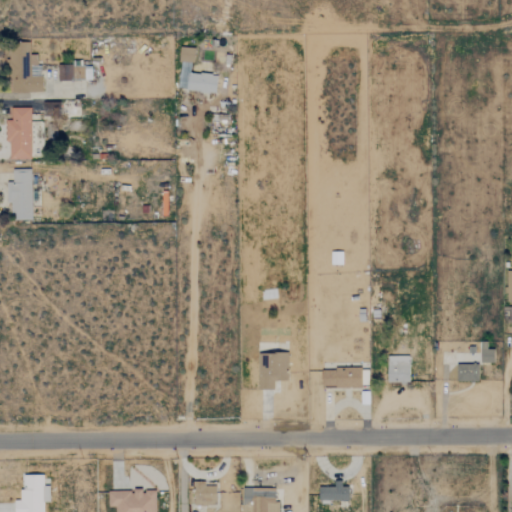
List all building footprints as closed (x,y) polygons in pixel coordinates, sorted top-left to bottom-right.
[(38,92),(36,46),(8,47),(10,93),(38,92)] [(215,92),(216,75),(191,73),(192,48),(180,47),(177,90),(215,92)] [(57,64),(57,80),(90,80),(90,66),(79,66),(79,63),(57,64)] [(29,108),(10,108),(10,120),(6,120),(6,158),(42,158),(42,122),(29,122),(29,108)] [(31,219),(30,169),(11,169),(12,182),(8,183),(8,220),(31,219)] [(480,363),(492,363),(493,349),(486,349),(486,342),(480,342),(480,363)] [(287,353),(257,353),(257,389),(273,389),(273,381),(287,381),(287,353)] [(386,382),(408,382),(408,356),(387,356),(386,382)] [(477,381),(477,364),(455,364),(455,381),(477,381)] [(320,369),(321,388),(360,387),(360,368),(320,369)] [(14,511),(43,511),(43,499),(49,499),(49,483),(43,483),(43,472),(21,472),(22,496),(14,496),(14,511)] [(215,503),(215,484),(204,484),(204,479),(193,479),(192,502),(215,503)] [(334,484),(319,484),(320,499),(348,498),(348,481),(334,481),(334,484)] [(278,511),(278,501),(274,501),(274,489),(242,488),(241,511),(278,511)] [(154,511),(154,490),(107,491),(107,507),(115,507),(115,511),(154,511)]
